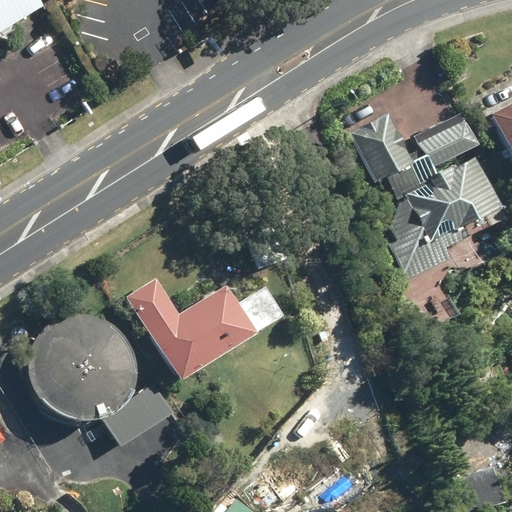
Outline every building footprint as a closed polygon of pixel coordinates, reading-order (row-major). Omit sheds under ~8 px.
[(0,0),(0,31),(42,5),(39,0),(0,0)] [(511,101),(482,116),(511,177),(511,101)] [(397,151),(380,116),(340,135),(364,186),(378,179),(389,202),(383,227),(390,241),(383,245),(401,282),(446,261),(441,250),(460,240),(454,228),(493,209),(464,150),(470,147),(458,123),(410,145),(397,151)] [(318,243),(300,249),(322,318),(340,312),(318,243)] [(446,279),(438,268),(399,295),(411,314),(421,307),(435,327),(456,313),(437,286),(446,279)] [(172,315),(150,279),(118,298),(169,383),(279,318),(261,288),(229,307),(218,288),(172,315)] [(29,377),(37,395),(50,409),(67,417),(86,419),(105,415),(121,404),(132,389),(138,370),(137,351),(129,334),(116,320),(98,311),(79,309),(61,314),(44,324),(33,340),(28,358),(29,377)] [(330,331),(322,333),(326,350),(335,348),(341,375),(357,371),(344,317),(328,321),(330,331)] [(343,405),(321,417),(318,414),(248,464),(282,511),(353,462),(351,459),(368,449),(374,459),(394,453),(366,374),(336,384),(343,405)] [(123,448),(174,414),(155,386),(104,419),(123,448)] [(474,511),(499,505),(488,469),(449,481),(459,511),(474,511)]
